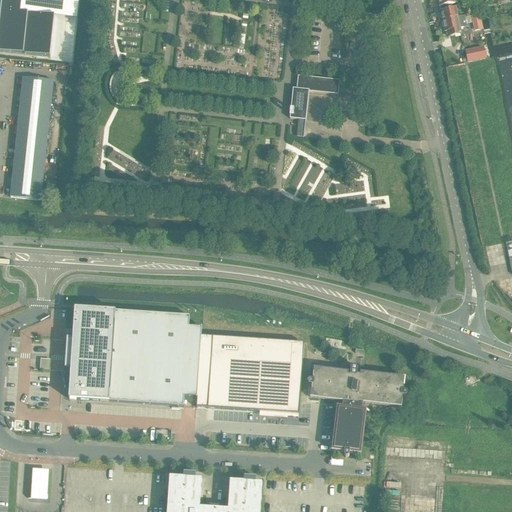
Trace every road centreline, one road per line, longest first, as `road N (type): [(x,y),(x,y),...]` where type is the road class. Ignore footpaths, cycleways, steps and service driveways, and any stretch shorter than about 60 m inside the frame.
road 1 (secondary): [(46,266),(253,280),(460,346)]
road 2 (secondary): [(457,328),(274,272),(48,253)]
road 3 (residential): [(0,437),(19,448),(367,468)]
road 4 (tertiary): [(414,0),(469,266)]
